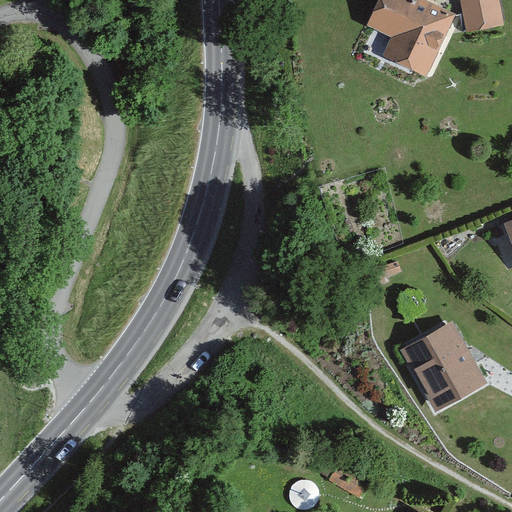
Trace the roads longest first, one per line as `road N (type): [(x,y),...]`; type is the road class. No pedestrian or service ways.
road 1 (residential): [(89,401),(61,371),(50,337),(53,306),(113,146),(110,99),(85,38),(34,14),(0,20)]
road 2 (secondary): [(219,0),(222,106),(206,201),(188,255),(138,341),(89,401)]
road 3 (secondary): [(89,401),(0,498)]
